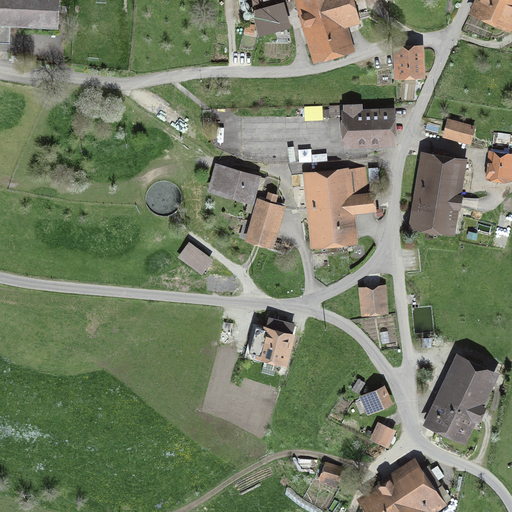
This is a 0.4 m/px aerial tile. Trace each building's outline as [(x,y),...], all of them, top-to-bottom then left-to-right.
[(0,0),(0,28),(64,32),(65,0),(0,0)] [(260,36),(292,25),(283,0),(281,0),(252,10),(260,36)] [(295,0),(309,60),(349,51),(343,26),(356,23),(351,2),(355,1),(356,0),(295,0)] [(511,0),(472,0),(466,15),(509,34),(511,27),(511,0)] [(254,25),(245,24),(244,32),(254,33),(254,25)] [(420,45),(389,46),(390,80),(421,79),(420,45)] [(305,119),(323,119),(323,104),(305,104),(305,119)] [(391,109),(334,109),(334,147),(391,147),(391,109)] [(473,128),(445,119),(439,137),(468,146),(473,128)] [(439,126),(428,122),(425,131),(436,134),(439,126)] [(511,154),(488,151),(484,181),(511,184),(511,154)] [(418,152),(405,230),(451,238),(465,160),(418,152)] [(354,160),(301,164),(307,241),(356,237),(354,208),(375,207),(374,187),(356,188),(354,160)] [(258,177),(212,163),(203,191),(249,205),(258,177)] [(283,207),(253,198),(240,242),(270,251),(283,207)] [(209,260),(189,245),(181,256),(201,271),(209,260)] [(210,274),(211,291),(226,291),(225,274),(210,274)] [(385,285),(356,287),(359,317),(387,315),(385,285)] [(292,334),(259,325),(249,358),(282,367),(292,334)] [(450,354),(418,426),(465,447),(497,374),(450,354)] [(383,385),(357,397),(365,416),(391,404),(383,385)] [(395,432),(376,423),(368,441),(387,450),(395,432)] [(421,468),(416,461),(388,480),(385,476),(372,485),(375,489),(357,501),(364,511),(440,511),(448,507),(445,503),(446,494),(426,465),(421,468)] [(328,465),(321,480),(334,486),(342,471),(328,465)]
